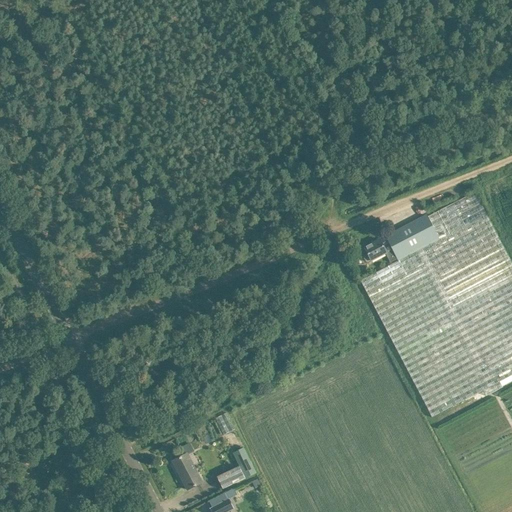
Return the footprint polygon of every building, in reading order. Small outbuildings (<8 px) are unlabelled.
[(398,261),(360,281),(431,417),(482,390),(485,396),(502,387),(499,382),(511,374),(511,264),(493,227),(487,215),(475,192),(454,203),(427,217),(426,215),(385,236),(386,237),(380,240),(379,240),(364,247),(368,254),(364,256),(364,257),(366,261),(367,262),(371,260),(371,261),(385,253),(390,263),(397,259),(398,261)] [(224,435),(235,429),(227,413),(216,418),(224,435)] [(189,452),(196,449),(193,442),(186,445),(189,452)] [(243,448),(233,453),(239,466),(244,478),(245,479),(256,473),(243,448)] [(188,490),(196,485),(202,482),(187,454),(173,461),(188,490)] [(217,477),(223,489),(244,478),(239,466),(217,477)] [(257,479),(252,482),(256,489),(261,486),(257,479)] [(234,489),(225,494),(228,499),(229,499),(237,495),(234,489)] [(234,508),(229,499),(228,499),(210,509),(211,511),(227,511),(228,511),(234,508)]
